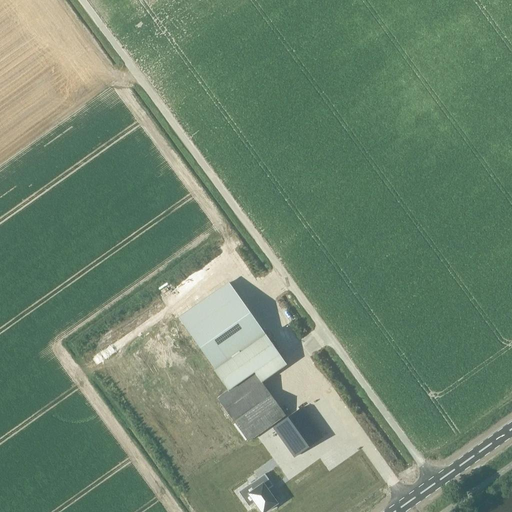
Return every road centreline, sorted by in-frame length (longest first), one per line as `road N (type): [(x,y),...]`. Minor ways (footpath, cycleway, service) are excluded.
road 1 (track): [(81,0),(275,264)]
road 2 (primary): [(394,511),(511,429)]
